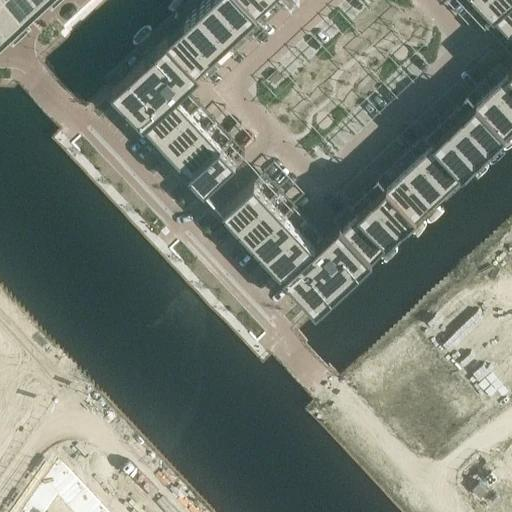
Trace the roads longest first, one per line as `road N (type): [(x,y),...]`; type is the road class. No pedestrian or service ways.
road 1 (residential): [(177,227),(428,498)]
road 2 (residential): [(430,0),(472,44),(319,186),(273,137)]
road 3 (residential): [(15,53),(177,227)]
road 4 (residential): [(273,137),(226,86),(320,0)]
road 5 (residential): [(67,404),(169,511)]
road 6 (residential): [(273,137),(177,227)]
